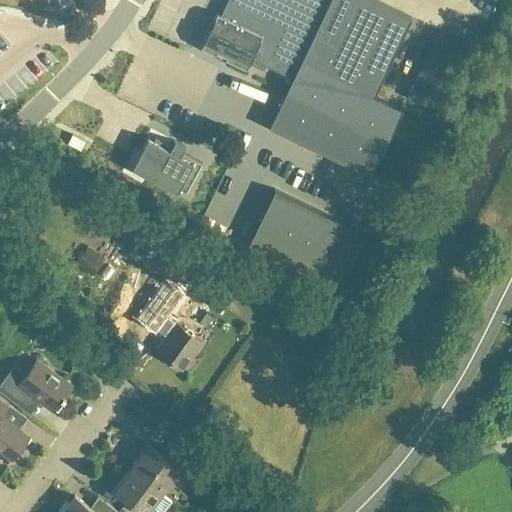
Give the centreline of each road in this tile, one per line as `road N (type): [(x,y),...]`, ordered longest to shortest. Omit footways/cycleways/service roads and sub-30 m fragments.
road 1 (residential): [(0,510),(18,507),(108,401),(109,386),(95,362),(0,274)]
road 2 (tertiary): [(355,511),(427,428),(511,284)]
road 3 (residential): [(0,145),(75,74),(131,0)]
